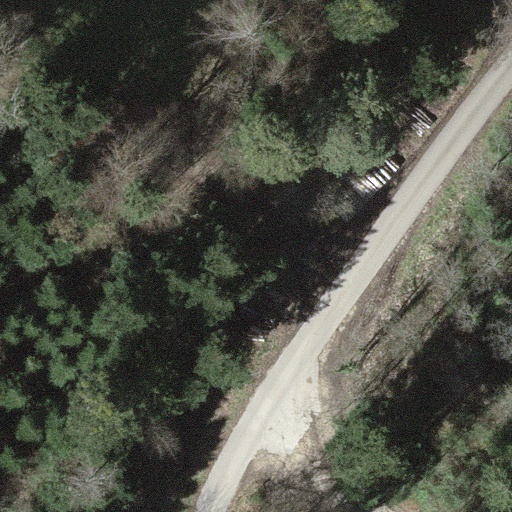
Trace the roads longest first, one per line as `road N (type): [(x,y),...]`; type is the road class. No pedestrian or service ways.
road 1 (track): [(511,62),(280,381),(311,453),(359,511)]
road 2 (track): [(209,511),(280,381),(281,511)]
road 3 (track): [(353,275),(202,179)]
